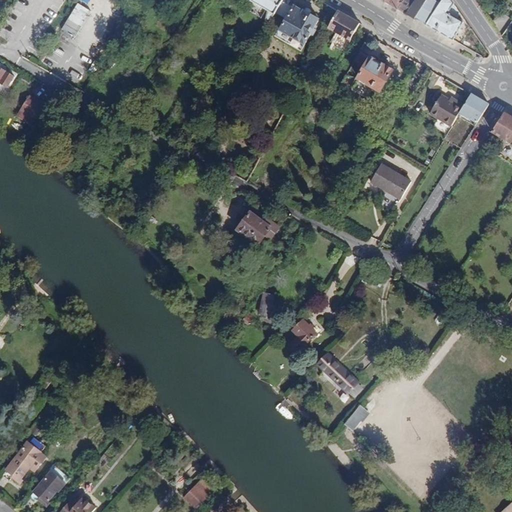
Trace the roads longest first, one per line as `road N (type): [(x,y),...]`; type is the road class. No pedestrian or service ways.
road 1 (residential): [(395,261),(0,53)]
road 2 (residential): [(504,85),(498,109),(395,261)]
road 3 (primary): [(352,0),(504,85)]
road 4 (residential): [(0,467),(83,347)]
road 5 (residential): [(395,261),(511,325)]
